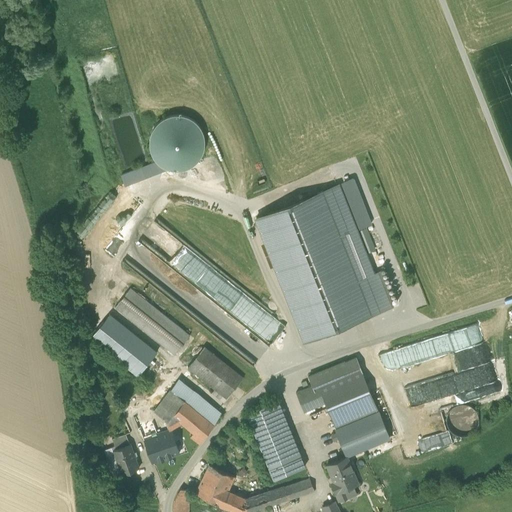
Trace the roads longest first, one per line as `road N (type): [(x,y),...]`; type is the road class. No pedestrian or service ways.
road 1 (unclassified): [(167,511),(177,482),(268,380),(511,299)]
road 2 (unclassified): [(440,0),(511,181)]
